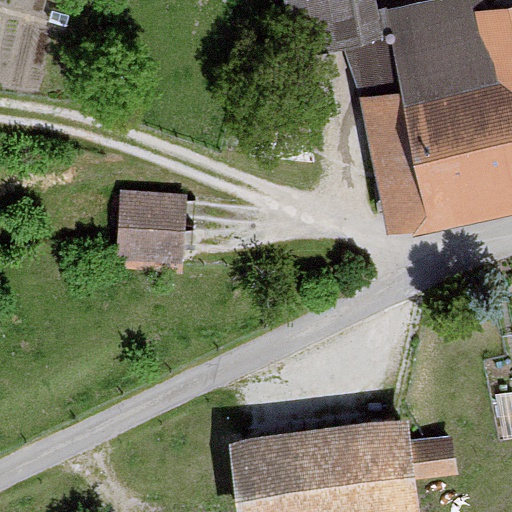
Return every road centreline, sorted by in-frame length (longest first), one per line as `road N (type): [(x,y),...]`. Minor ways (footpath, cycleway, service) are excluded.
road 1 (residential): [(511,246),(391,290),(0,488)]
road 2 (unknown): [(0,123),(73,131),(144,151),(324,219),(429,276)]
